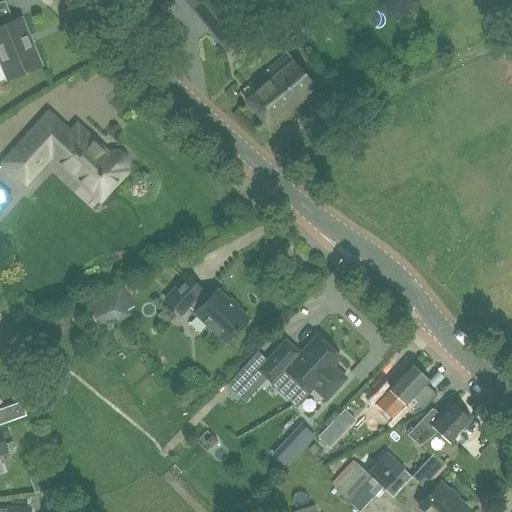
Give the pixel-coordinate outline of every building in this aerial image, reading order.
[(184,0),(184,1),(228,54),(248,37),(217,0),(184,0)] [(290,41),(311,23),(301,11),(281,29),(290,41)] [(0,64),(7,80),(40,66),(31,45),(32,45),(31,44),(28,37),(28,35),(27,36),(20,18),(0,26),(0,64)] [(272,132),(297,112),(295,111),(318,93),(285,54),(239,93),(272,132)] [(76,125),(69,133),(54,150),(32,130),(2,163),(24,184),(50,156),(99,201),(126,172),(125,170),(126,166),(126,161),(124,157),(121,154),(117,152),(112,152),(108,154),(106,156),(96,147),(98,145),(76,125)] [(0,211),(14,196),(0,182),(0,211)] [(208,299),(201,293),(202,292),(186,277),(165,300),(181,315),(189,306),(196,313),(195,314),(226,342),(247,319),(217,290),(208,299)] [(99,331),(130,316),(128,311),(133,308),(122,285),(85,303),(99,331)] [(166,324),(174,316),(165,308),(157,316),(166,324)] [(327,346),(317,336),(300,354),(285,340),(258,369),(271,382),(283,369),(307,392),(312,387),(325,400),(345,378),(344,378),(342,379),(330,368),(339,358),(336,354),(336,350),(331,345),(327,346)] [(62,358),(56,338),(27,347),(30,357),(31,359),(41,356),(43,363),(62,358)] [(390,421),(427,381),(409,364),(386,388),(395,396),(380,411),(390,421)] [(251,379),(241,370),(227,385),(237,394),(251,379)] [(469,419),(451,403),(439,415),(431,408),(430,409),(406,435),(418,447),(436,432),(448,444),(461,430),(460,429),(469,419)] [(327,447),(340,434),(330,424),(326,429),(317,438),(327,447)] [(426,491),(433,483),(430,480),(444,465),(433,454),(411,477),(426,491)] [(367,473),(357,464),(334,489),(354,508),(377,483),(384,489),(393,479),(387,474),(388,472),(386,470),(384,471),(376,464),(367,473)] [(464,511),(467,509),(439,484),(419,506),(426,511),(464,511)]
